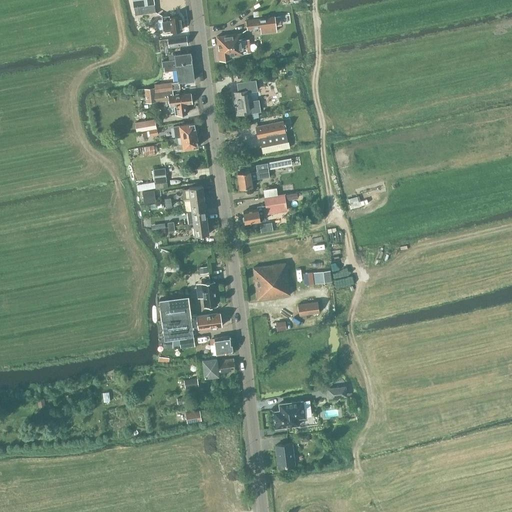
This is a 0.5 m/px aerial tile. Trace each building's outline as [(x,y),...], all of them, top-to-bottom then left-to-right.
[(154,4),(134,7),(135,15),(155,12),(154,4)] [(158,19),(157,21),(158,28),(160,29),(163,29),(164,32),(182,30),(180,16),(170,17),(169,15),(164,16),(162,16),(162,19),(158,19)] [(275,16),(246,20),(247,29),(260,27),(261,33),(277,31),(275,16)] [(217,36),(216,36),(216,37),(217,37),(219,59),(219,60),(220,60),(231,58),(231,55),(243,54),(240,33),(217,36)] [(168,38),(169,47),(187,44),(186,36),(168,38)] [(166,71),(177,69),(193,67),(191,53),(175,55),(175,60),(164,62),(166,71)] [(193,67),(177,69),(178,82),(194,80),(193,67)] [(171,82),(155,84),(155,88),(156,92),(172,90),(171,82)] [(155,88),(145,89),(146,103),(157,102),(166,100),(169,100),(170,106),(176,105),(177,115),(187,114),(186,104),(192,103),(191,93),(173,95),(172,90),(156,92),(155,92),(155,88)] [(233,92),(236,114),(252,112),(248,90),(233,92)] [(145,119),(135,121),(136,131),(156,128),(155,119),(145,121),(145,119)] [(285,132),(282,121),(256,126),(258,138),(259,138),(261,147),(288,141),(286,132),(285,132)] [(175,138),(181,137),(196,134),(194,122),(173,126),(175,138)] [(196,134),(181,137),(182,144),(176,145),(177,150),(183,148),(198,146),(196,134)] [(142,147),(143,155),(155,153),(154,145),(142,147)] [(291,158),(285,159),(266,162),(267,163),(256,165),(259,180),(269,178),(268,170),(292,165),(291,158)] [(153,169),(155,183),(155,188),(167,187),(165,168),(153,169)] [(252,171),(238,173),(240,188),(252,186),(251,179),(258,178),(257,171),(252,172),(252,171)] [(189,187),(190,200),(204,198),(203,186),(189,187)] [(145,203),(156,201),(155,189),(143,190),(145,203)] [(302,192),(303,199),(314,196),(313,190),(302,192)] [(288,194),(289,201),(297,200),(295,192),(288,194)] [(264,198),(267,212),(287,209),(284,195),(264,198)] [(190,200),(192,211),(206,210),(204,198),(190,200)] [(265,220),(262,205),(257,206),(258,209),(243,212),(244,217),(243,218),(243,221),(245,222),(245,223),(265,220)] [(192,211),(193,223),(207,222),(206,210),(192,211)] [(261,222),(261,230),(273,230),(273,221),(261,222)] [(207,222),(193,223),(195,235),(209,234),(207,222)] [(253,267),(257,299),(290,294),(286,263),(253,267)] [(331,282),(330,270),(314,272),(315,283),(331,282)] [(198,298),(203,297),(204,306),(217,304),(214,281),(196,283),(198,298)] [(164,340),(181,337),(193,336),(188,296),(159,300),(164,340)] [(298,304),(299,315),(319,312),(318,301),(298,304)] [(196,316),(198,329),(222,325),(220,313),(196,316)] [(276,321),(277,330),(287,328),(286,320),(276,321)] [(193,336),(181,337),(183,347),(195,345),(193,336)] [(214,338),(216,355),(233,352),(231,337),(230,336),(214,338)] [(202,359),(204,373),(204,377),(220,375),(219,371),(235,369),(234,359),(217,361),(216,358),(202,359)] [(184,381),(185,388),(199,386),(198,379),(184,381)] [(328,394),(329,398),(347,396),(345,386),(328,388),(328,394)] [(273,411),(275,428),(299,425),(298,418),(305,417),(303,400),(279,403),(280,410),(273,411)] [(342,408),(325,408),(326,417),(342,417),(342,408)] [(201,420),(200,410),(185,413),(187,422),(201,420)] [(295,464),(292,443),(275,445),(278,466),(295,464)]
